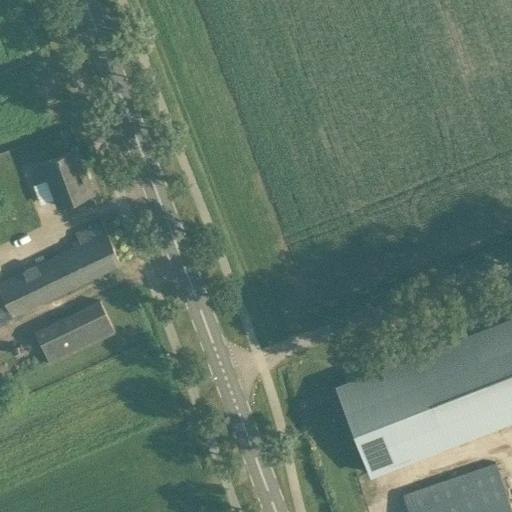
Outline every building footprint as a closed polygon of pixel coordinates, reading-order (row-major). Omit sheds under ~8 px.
[(42,162),(58,205),(92,192),(83,167),(78,169),(72,151),(42,162)] [(0,322),(120,264),(102,220),(90,225),(89,222),(86,223),(88,226),(75,232),(78,238),(80,242),(0,280),(0,322)] [(35,330),(51,363),(115,332),(99,299),(35,330)] [(511,318),(335,387),(368,472),(511,416),(511,318)] [(401,488),(407,511),(508,511),(497,463),(401,488)]
